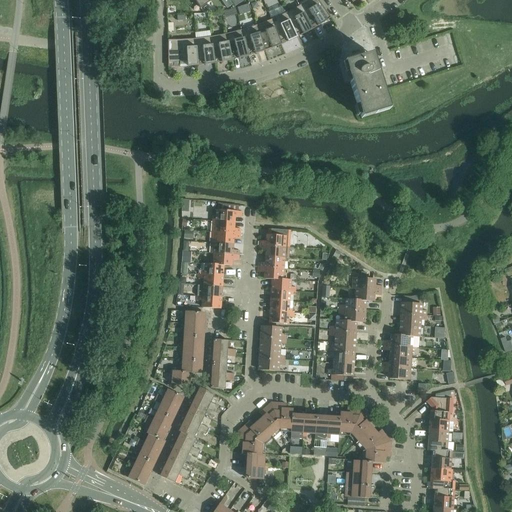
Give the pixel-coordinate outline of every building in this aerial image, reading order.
[(193,0),(200,9),(212,0),(211,0),(193,0)] [(309,0),(299,6),(312,30),(327,21),(331,18),(318,0),(309,0)] [(299,6),(285,14),(297,38),(312,30),(299,6)] [(285,14),(271,20),(281,45),(297,38),(285,14)] [(271,20),(256,26),(265,51),(281,45),(271,20)] [(256,26),(241,31),(248,57),(265,51),(256,26)] [(241,31),(226,34),(231,61),(248,57),(241,31)] [(226,34),(210,37),(214,64),(231,61),(226,34)] [(210,37),(195,39),(197,66),(214,64),(210,37)] [(197,66),(195,39),(180,40),(168,41),(168,67),(180,67),(197,66)] [(372,54),(343,63),(361,119),(389,110),(372,54)] [(217,211),(213,211),(212,222),(234,223),(235,217),(242,218),(242,213),(238,212),(238,207),(218,204),(217,211)] [(234,223),(212,222),(211,233),(240,234),(241,230),(234,229),(234,223)] [(266,242),(259,241),(259,246),(289,248),(290,231),(268,229),(268,236),(266,235),(266,242)] [(240,234),(211,233),(210,243),(233,245),(233,239),(240,239),(240,234)] [(233,245),(210,243),(210,254),(214,254),(239,256),(239,251),(233,251),(233,245)] [(289,248),(259,246),(258,251),(265,251),(265,257),(283,259),(284,259),(288,259),(289,248)] [(183,252),(182,263),(190,264),(190,253),(183,252)] [(239,256),(214,254),(213,254),(212,265),(214,265),(222,266),(224,266),(231,267),(232,260),(239,261),(239,256)] [(264,263),(258,263),(257,268),(284,270),(284,259),(283,259),(265,257),(264,263)] [(199,271),(198,271),(198,275),(223,277),(224,266),(222,266),(214,265),(212,265),(200,264),(199,271)] [(284,270),(257,268),(257,273),(264,273),(263,279),(271,280),(273,280),(281,280),(283,280),(284,270)] [(359,279),(353,278),(352,290),(355,290),(357,290),(381,291),(382,287),(375,286),(375,280),(363,279),(363,273),(359,273),(359,279)] [(223,277),(198,275),(198,279),(203,280),(203,286),(222,287),(223,277)] [(273,280),(271,280),(271,291),(295,292),(296,288),(290,288),(291,281),(283,280),(281,280),(273,280)] [(202,293),(197,293),(197,297),(221,298),(222,287),(203,286),(202,293)] [(357,290),(355,290),(354,300),(356,300),(356,301),(364,301),(364,302),(366,302),(374,302),(374,296),(381,296),(381,291),(357,290)] [(295,292),(271,291),(270,301),(292,303),(293,296),(295,296),(295,292)] [(221,298),(197,297),(196,301),(202,301),(201,308),(221,309),(221,298)] [(402,299),(402,303),(401,303),(400,314),(426,316),(427,311),(421,311),(422,305),(418,304),(419,300),(402,299)] [(344,306),(339,306),(339,311),(365,312),(366,302),(364,302),(364,301),(356,301),(356,300),(354,300),(345,300),(344,306)] [(292,303),(270,301),(269,312),(294,314),(294,310),(292,309),(292,303)] [(365,312),(339,311),(339,315),(344,316),(343,321),(345,321),(345,322),(355,322),(355,323),(356,323),(364,323),(365,312)] [(181,319),(180,324),(204,326),(205,313),(185,312),(184,320),(181,319)] [(294,314),(269,312),(269,323),(287,324),(288,325),(289,318),(294,318),(294,314)] [(426,316),(400,314),(399,325),(420,327),(421,321),(426,321),(426,316)] [(337,327),(330,327),(329,332),(356,333),(356,323),(355,323),(355,322),(345,322),(345,321),(343,321),(337,321),(337,327)] [(204,326),(180,324),(180,329),(184,329),(183,336),(204,338),(204,326)] [(420,327),(399,325),(398,336),(400,336),(408,337),(413,337),(425,338),(425,333),(420,333),(420,327)] [(282,328),(260,327),(260,338),(286,340),(286,335),(281,335),(282,328)] [(356,333),(329,332),(329,337),(334,337),(334,343),(355,344),(356,333)] [(390,342),(383,341),(383,346),(412,348),(413,337),(408,337),(400,336),(398,336),(391,335),(390,342)] [(179,343),(179,348),(203,350),(204,338),(183,336),(183,344),(179,343)] [(286,340),(260,338),(259,349),(280,350),(280,344),(286,344),(286,340)] [(228,341),(213,340),(213,352),(235,354),(235,350),(227,350),(228,341)] [(334,349),(328,349),(328,353),(354,355),(355,344),(334,343),(334,349)] [(412,348),(383,346),(383,351),(390,351),(389,357),(411,359),(412,348)] [(203,350),(179,348),(179,353),(182,353),(182,360),(202,362),(203,350)] [(280,350),(259,349),(258,360),(285,361),(285,356),(280,356),(280,350)] [(235,354),(213,352),(212,364),(226,365),(227,357),(235,357),(235,354)] [(354,355),(328,353),(328,358),(333,358),(333,364),(354,366),(354,355)] [(389,363),(382,363),(382,368),(410,370),(411,359),(389,357),(389,363)] [(178,367),(177,372),(190,373),(201,374),(202,362),(182,360),(181,368),(178,367)] [(285,361),(258,360),(258,371),(279,372),(279,366),(284,366),(285,361)] [(226,365),(212,364),(211,376),(233,378),(234,374),(226,374),(226,365)] [(332,370),(327,370),(327,375),(353,377),(354,366),(333,364),(332,370)] [(410,370),(382,368),(381,372),(388,373),(388,379),(410,381),(410,370)] [(177,372),(172,371),(172,372),(168,371),(168,375),(172,375),(171,384),(189,385),(190,379),(190,373),(177,372)] [(233,378),(211,376),(210,389),(225,390),(225,381),(233,381),(233,378)] [(199,388),(194,399),(217,410),(219,407),(211,403),(215,395),(199,388)] [(157,395),(156,398),(178,409),(184,398),(167,390),(163,398),(157,395)] [(178,409),(156,398),(154,401),(160,404),(157,412),(173,420),(178,409)] [(430,412),(429,431),(446,432),(447,422),(449,422),(449,413),(451,414),(452,399),(451,399),(435,398),(431,398),(426,402),(432,408),(432,412),(430,412)] [(194,399),(184,421),(207,432),(209,429),(200,425),(207,409),(216,413),(217,410),(194,399)] [(262,417),(257,421),(271,437),(279,429),(271,403),(259,413),(262,417)] [(286,404),(271,403),(279,429),(290,430),(291,430),(292,417),(292,415),(292,410),(286,409),(286,404)] [(340,420),(339,433),(350,434),(355,423),(362,409),(347,408),(347,413),(340,413),(340,418),(339,420),(340,420)] [(355,423),(350,434),(358,442),(373,429),(369,424),(373,421),(362,409),(355,423)] [(147,417),(145,420),(168,431),(173,420),(157,412),(153,420),(147,417)] [(290,430),(290,433),(291,433),(290,439),(299,439),(302,439),(302,437),(304,418),(304,415),(292,415),(292,417),(291,430),(290,430)] [(304,418),(302,437),(306,437),(306,434),(315,434),(316,418),(316,416),(304,415),(304,418)] [(315,434),(314,440),(326,441),(326,439),(328,419),(328,417),(316,416),(316,418),(315,434)] [(328,419),(326,439),(330,439),(330,435),(339,436),(339,433),(340,420),(339,420),(340,418),(328,417),(328,419)] [(168,431),(145,420),(144,423),(150,426),(146,434),(148,435),(163,441),(168,431)] [(178,432),(180,433),(194,439),(197,431),(205,435),(207,432),(184,421),(178,432)] [(249,422),(238,432),(262,444),(271,437),(257,421),(253,426),(249,422)] [(373,429),(358,442),(365,451),(391,442),(381,430),(377,434),(373,429)] [(446,432),(429,431),(427,451),(432,451),(447,452),(447,451),(447,443),(446,443),(446,432)] [(238,432),(237,447),(242,448),(241,454),(246,455),(248,455),(261,455),(262,444),(238,432)] [(180,433),(175,444),(198,455),(200,451),(192,448),(196,440),(194,439),(180,433)] [(139,439),(137,443),(160,453),(165,442),(163,441),(148,435),(145,442),(139,439)] [(365,462),(369,463),(371,463),(385,464),(385,457),(390,457),(391,442),(365,451),(365,462)] [(160,453),(137,443),(135,446),(142,449),(138,456),(154,464),(160,453)] [(175,444),(170,454),(185,461),(189,454),(197,458),(198,455),(175,444)] [(318,450),(317,456),(325,457),(326,449),(320,448),(318,450)] [(432,451),(431,470),(449,471),(449,460),(451,461),(452,451),(447,451),(447,452),(432,451)] [(170,454),(165,465),(188,476),(190,473),(181,469),(185,461),(170,454)] [(246,455),(246,467),(248,467),(267,468),(267,464),(264,464),(264,455),(261,455),(248,455),(246,455)] [(127,464),(133,467),(149,475),(154,464),(138,456),(134,464),(128,461),(127,464)] [(349,470),(349,473),(368,475),(370,475),(371,463),(369,463),(365,462),(362,462),(353,461),(352,470),(349,470)] [(159,476),(161,477),(175,484),(178,476),(187,480),(188,476),(165,465),(159,476)] [(149,475),(133,467),(129,475),(126,473),(124,477),(144,486),(149,475)] [(246,467),(245,479),(247,479),(263,480),(264,471),(267,472),(267,468),(248,467),(246,467)] [(449,471),(431,470),(430,490),(434,490),(434,489),(449,490),(450,482),(448,481),(449,471)] [(346,476),(345,485),(367,487),(370,487),(370,475),(368,475),(349,473),(349,476),(346,476)] [(345,485),(345,494),(347,495),(347,498),(350,498),(367,499),(369,499),(370,487),(367,487),(345,485)] [(434,489),(434,490),(433,508),(451,510),(452,499),(453,499),(454,490),(449,490),(434,489)] [(219,504),(213,511),(228,511),(229,511),(222,507),(226,501),(223,499),(219,504)]
